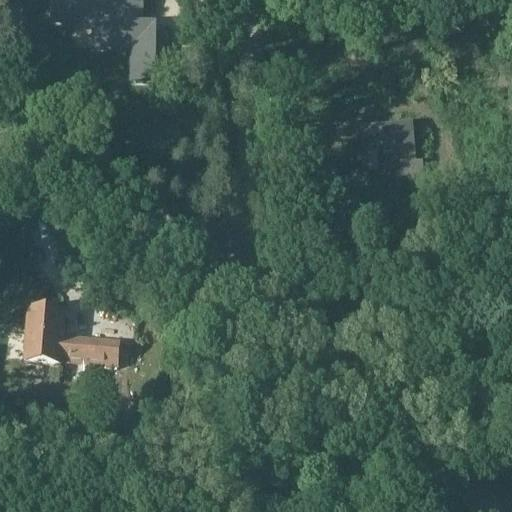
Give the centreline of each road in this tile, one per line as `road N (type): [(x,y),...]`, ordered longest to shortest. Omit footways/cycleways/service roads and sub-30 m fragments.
road 1 (unclassified): [(485,511),(243,260)]
road 2 (unclassified): [(243,260),(0,133)]
road 3 (unclassified): [(243,260),(255,36),(249,0)]
road 4 (track): [(511,392),(399,373),(360,381)]
